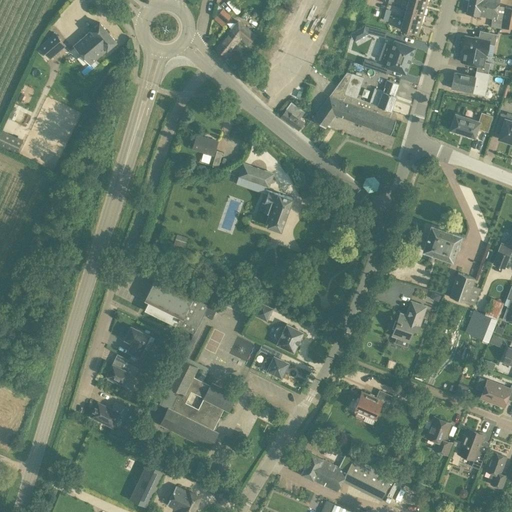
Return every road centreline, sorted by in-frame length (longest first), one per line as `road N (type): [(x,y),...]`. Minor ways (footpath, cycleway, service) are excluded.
road 1 (secondary): [(18,511),(138,113)]
road 2 (residential): [(81,399),(166,136),(186,94),(211,67)]
road 3 (residential): [(243,511),(323,372),(387,217)]
road 4 (residential): [(387,217),(211,67)]
road 5 (residential): [(411,143),(452,0)]
